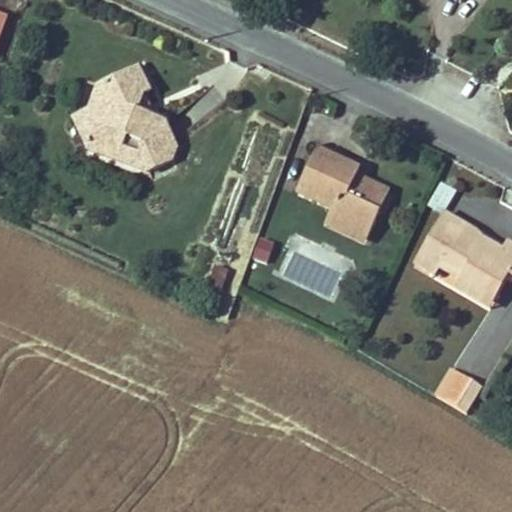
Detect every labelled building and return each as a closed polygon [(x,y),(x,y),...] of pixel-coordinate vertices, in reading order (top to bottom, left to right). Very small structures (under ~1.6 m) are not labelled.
[(0,44),(9,21),(0,17),(0,44)] [(147,98),(108,116),(99,140),(91,163),(97,181),(156,203),(180,192),(185,179),(174,155),(165,152),(146,145),(154,125),(158,123),(147,98)] [(146,145),(165,152),(154,125),(146,145)] [(84,147),(91,163),(99,140),(84,147)] [(370,203),(328,185),(307,233),(341,248),(339,252),(361,261),(359,265),(379,274),(391,246),(383,243),(393,222),(367,211),(370,203)] [(383,243),(391,246),(400,225),(393,222),(383,243)] [(257,242),(253,263),(269,266),(273,245),(257,242)] [(498,266),(456,244),(428,296),(447,306),(454,293),(459,282),(471,289),(466,299),(463,304),(508,329),(511,320),(511,279),(496,271),(498,266)] [(361,261),(339,252),(336,260),(378,278),(379,274),(359,265),(361,261)] [(206,289),(220,296),(230,273),(216,266),(206,289)] [(459,282),(454,293),(466,299),(471,289),(459,282)] [(508,329),(463,304),(458,313),(504,337),(508,329)] [(449,370),(432,399),(465,418),(482,390),(449,370)] [(476,407),(459,432),(480,443),(495,417),(476,407)]
